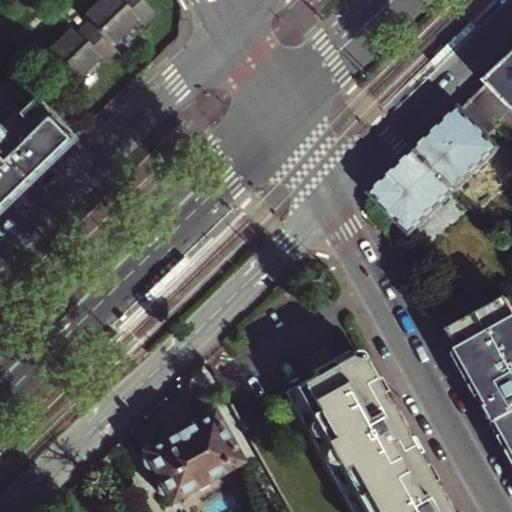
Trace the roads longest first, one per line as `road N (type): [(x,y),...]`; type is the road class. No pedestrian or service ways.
road 1 (tertiary): [(0,511),(328,197)]
road 2 (primary): [(0,402),(288,125)]
road 3 (primary): [(271,95),(0,357)]
road 4 (tertiary): [(328,197),(501,511)]
road 5 (tertiary): [(235,30),(0,258)]
road 6 (tertiary): [(328,197),(511,18)]
road 7 (primary): [(288,125),(415,0)]
road 8 (primary): [(370,0),(271,95)]
